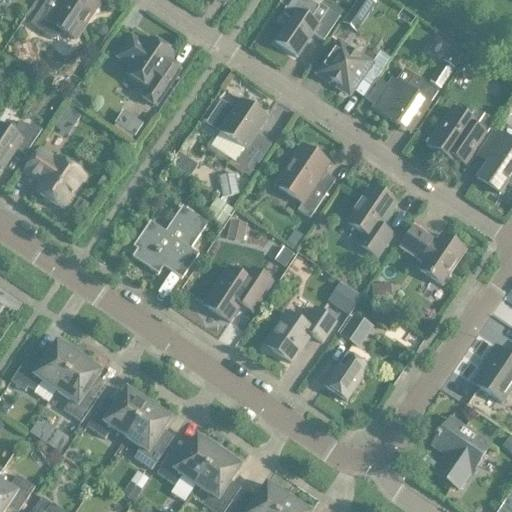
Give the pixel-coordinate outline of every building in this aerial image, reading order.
[(95,5),(87,0),(44,0),(27,26),(49,41),(55,39),(60,33),(72,41),(95,5)] [(287,21),(272,44),(294,59),(310,35),(321,43),(336,19),(316,6),(314,9),(300,0),(290,0),(285,9),(280,16),(287,21)] [(354,34),(373,5),(365,0),(355,0),(340,24),(354,34)] [(420,47),(428,34),(406,20),(398,33),(420,47)] [(143,45),(127,34),(111,58),(126,69),(123,75),(144,89),(139,98),(154,108),(179,70),(168,62),(172,57),(147,40),(143,45)] [(346,94),(358,77),(360,78),(369,65),(356,56),(354,59),(337,47),(318,75),(346,94)] [(438,90),(451,70),(440,62),(427,82),(438,90)] [(375,80),(361,100),(372,107),(370,110),(407,135),(435,93),(398,68),(385,87),(375,80)] [(208,148),(232,164),(233,162),(244,169),(249,162),(239,155),(263,119),(239,102),(232,112),(219,103),(206,122),(220,131),(208,148)] [(52,128),(58,131),(63,123),(71,128),(80,113),(67,104),(52,128)] [(475,127),(450,109),(424,147),(451,165),(452,162),(462,168),(492,123),(482,117),(475,127)] [(0,168),(12,150),(23,157),(39,133),(29,125),(26,129),(18,123),(10,135),(0,128),(0,168)] [(474,181),(497,196),(504,185),(511,190),(511,149),(502,143),(503,141),(491,133),(478,152),(489,159),(474,181)] [(323,197),(312,188),(327,166),(298,147),(272,187),(299,206),(295,212),(307,221),(323,197)] [(39,186),(33,194),(58,211),(81,177),(56,160),(54,163),(37,151),(21,174),(39,186)] [(215,177),(219,199),(236,196),(232,174),(215,177)] [(109,183),(100,177),(94,187),(102,192),(109,183)] [(393,206),(368,189),(344,224),(361,236),(354,246),(374,259),(390,237),(378,229),(393,206)] [(214,200),(203,216),(220,227),(231,211),(214,200)] [(167,273),(179,281),(196,256),(188,251),(205,226),(180,208),(163,234),(148,224),(131,249),(135,252),(130,259),(155,276),(162,266),(169,270),(167,273)] [(228,222),(224,240),(241,243),(245,225),(228,222)] [(440,287),(463,253),(439,236),(434,243),(412,228),(397,249),(420,264),(415,271),(440,287)] [(284,244),(295,250),(302,238),(291,232),(284,244)] [(227,324),(238,308),(249,316),(270,284),(248,270),(242,280),(225,269),(200,306),(227,324)] [(346,317),(358,298),(337,284),(324,303),(346,317)] [(387,285),(368,287),(370,303),(389,300),(387,285)] [(262,347),(288,365),(308,337),(319,345),(333,324),(312,310),(304,322),(298,323),(284,314),(262,347)] [(380,315),(373,325),(384,332),(391,323),(380,315)] [(351,316),(336,337),(356,350),(370,329),(351,316)] [(39,384),(53,393),(78,356),(65,347),(63,350),(54,344),(45,357),(32,348),(8,383),(22,393),(25,389),(32,393),(39,384)] [(482,363),(486,365),(481,372),(479,371),(470,385),(499,405),(511,386),(511,354),(509,359),(493,348),(482,363)] [(322,388),(344,403),(366,370),(344,355),(322,388)] [(91,364),(78,356),(53,393),(67,403),(61,413),(79,425),(106,384),(96,378),(98,374),(89,368),(91,364)] [(123,440),(146,406),(124,392),(114,405),(104,398),(84,429),(102,441),(109,431),(123,440)] [(146,406),(123,440),(137,450),(131,460),(149,472),(172,437),(162,430),(168,421),(146,406)] [(487,448),(447,421),(429,447),(443,457),(442,458),(444,463),(445,464),(435,478),(456,492),(468,473),(469,474),(487,448)] [(511,441),(507,438),(499,448),(511,458),(511,441)] [(179,478),(193,487),(218,450),(205,441),(203,445),(194,439),(181,458),(171,451),(154,476),(172,488),(179,478)] [(218,450),(193,487),(207,497),(201,507),(208,511),(223,511),(235,494),(225,487),(238,469),(229,462),(231,459),(218,450)] [(0,485),(0,511),(2,511),(7,506),(16,511),(32,490),(14,478),(6,490),(0,485)] [(278,511),(286,501),(264,486),(251,505),(241,498),(231,511),(278,511)] [(496,511),(511,511),(511,501),(506,497),(496,511)] [(56,511),(39,500),(30,511),(56,511)] [(302,511),(286,501),(278,511),(302,511)]
